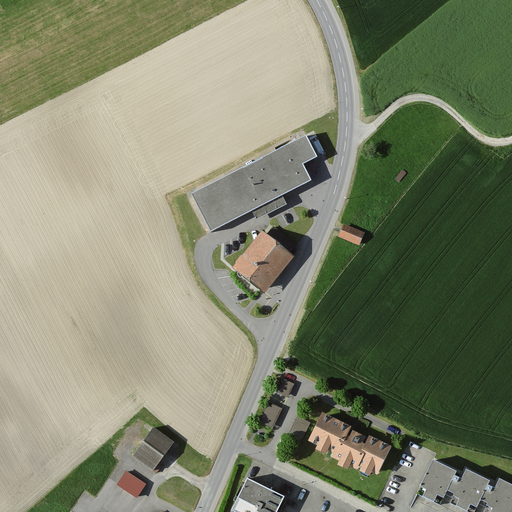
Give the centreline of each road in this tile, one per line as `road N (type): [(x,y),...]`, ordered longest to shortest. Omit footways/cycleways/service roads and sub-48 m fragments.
road 1 (tertiary): [(317,0),(346,94),(342,160),(231,442)]
road 2 (track): [(345,135),(422,97),(486,139),(511,140)]
road 3 (residential): [(231,442),(379,511)]
